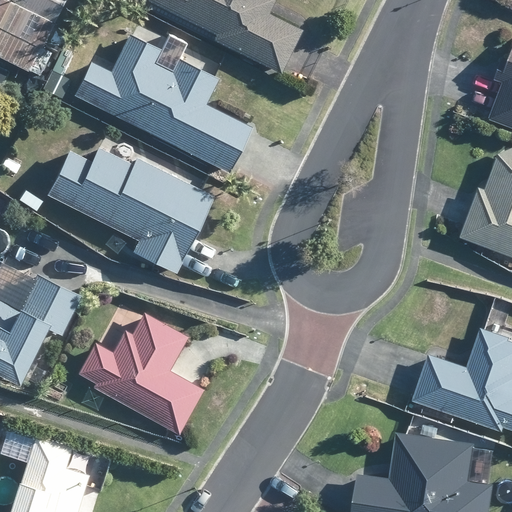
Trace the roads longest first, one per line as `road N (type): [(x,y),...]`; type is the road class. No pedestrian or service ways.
road 1 (residential): [(402,59),(381,70),(355,108),(292,238),(294,269),(328,291)]
road 2 (residential): [(328,291),(366,283),(377,268),(402,59)]
road 3 (residential): [(219,511),(292,392),(328,291)]
